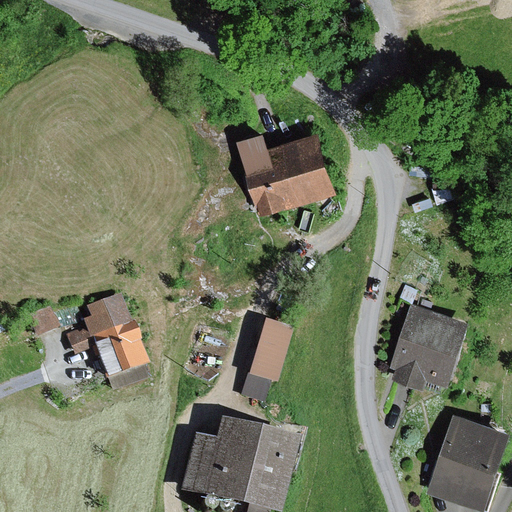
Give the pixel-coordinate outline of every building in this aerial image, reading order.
[(292,205),(274,146),(269,129),(239,138),(252,182),(246,184),(249,194),(255,192),(262,214),(292,205)] [(321,131),(274,146),(292,205),(339,190),(321,131)] [(86,328),(67,335),(74,356),(95,348),(106,377),(143,363),(147,362),(121,294),(87,307),(90,317),(82,320),(86,328)] [(472,323),(413,304),(392,368),(397,369),(394,377),(427,387),(430,379),(452,386),(472,323)] [(50,307),(28,316),(37,336),(58,327),(50,307)] [(293,328),(265,320),(248,375),(272,382),(276,383),(293,328)] [(143,363),(106,377),(112,392),(148,378),(143,363)] [(272,382),(248,375),(243,395),(266,402),(272,382)] [(511,444),(511,432),(457,414),(432,489),(491,508),(511,444)] [(218,440),(192,435),(179,493),(261,511),(286,511),(304,439),(222,420),(218,440)]
